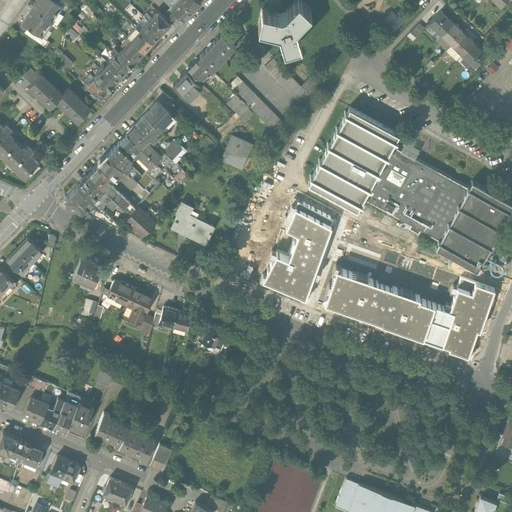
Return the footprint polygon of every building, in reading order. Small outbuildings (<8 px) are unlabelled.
[(54,0),(37,0),(32,9),(48,20),(54,13),(58,13),(63,6),(58,3),(54,0)] [(178,0),(175,3),(167,12),(174,19),(179,24),(192,11),(180,0),(178,0)] [(180,0),(192,11),(200,2),(197,0),(180,0)] [(294,0),(285,10),(279,12),(261,7),(257,24),(278,29),(283,47),(300,42),(295,25),(310,9),(301,0),(294,0)] [(48,20),(32,9),(22,24),(27,28),(38,35),(39,35),(43,28),(47,29),(52,23),(48,20)] [(162,16),(157,11),(148,20),(161,33),(170,24),(162,16)] [(440,11),(428,24),(441,36),(453,23),(440,11)] [(174,19),(167,12),(162,16),(170,24),(174,19)] [(161,33),(148,20),(139,30),(152,42),(161,33)] [(424,29),(419,23),(410,33),(415,38),(424,29)] [(463,33),(453,23),(441,36),(451,46),(463,33)] [(139,30),(136,27),(127,36),(131,39),(144,52),(152,42),(139,30)] [(38,35),(27,28),(24,33),(45,47),(49,42),(39,35),(38,35)] [(221,33),(197,58),(210,70),(211,71),(235,46),(221,33)] [(474,43),(463,33),(451,46),(462,56),(474,43)] [(144,52),(131,39),(122,48),(135,61),(144,52)] [(511,42),(506,40),(503,47),(511,51),(511,42)] [(486,55),(474,43),(462,56),(474,68),(486,55)] [(135,61),(122,48),(119,52),(117,50),(113,54),(128,68),(135,61)] [(128,68),(113,54),(109,58),(111,59),(108,63),(121,75),(128,68)] [(301,85),(273,57),(264,66),(301,104),(310,95),(301,85)] [(210,70),(197,58),(186,69),(199,82),(210,70)] [(121,75),(108,63),(105,66),(103,65),(99,69),(114,83),(121,75)] [(30,67),(22,76),(31,84),(39,75),(30,67)] [(114,83),(99,69),(95,72),(97,74),(94,77),(107,90),(114,83)] [(199,82),(186,69),(173,84),(188,98),(202,84),(199,82)] [(62,94),(40,74),(28,87),(50,107),(57,101),(78,121),(90,108),(68,88),(62,94)] [(283,122),(237,76),(228,85),(274,131),(283,122)] [(310,76),(301,85),(310,95),(319,86),(310,76)] [(94,77),(91,81),(89,79),(85,83),(87,85),(91,89),(89,91),(94,95),(96,93),(100,97),(107,90),(94,77)] [(222,81),(213,91),(240,118),(249,108),(222,81)] [(157,101),(145,114),(159,128),(171,115),(157,101)] [(213,126),(223,116),(213,106),(203,116),(213,126)] [(401,151),(397,149),(397,148),(396,149),(392,147),(392,146),(395,141),(396,142),(397,141),(395,140),(398,135),(399,135),(398,135),(398,134),(393,132),(393,131),(392,132),(387,129),(388,128),(387,128),(387,129),(382,126),(382,125),(382,126),(377,123),(377,122),(376,123),(371,120),(372,119),(371,119),(371,120),(366,117),(366,116),(366,117),(361,114),(361,113),(360,114),(355,111),(356,111),(355,110),(355,111),(350,108),(350,109),(349,108),(349,109),(347,114),(345,113),(344,114),(346,115),(344,119),(343,119),(343,120),(341,124),(340,124),(341,125),(338,129),(336,129),(338,130),(335,135),(334,135),(335,135),(332,140),(331,140),(332,141),(329,145),(328,144),(327,145),(329,146),(326,151),(323,156),(321,161),(319,160),(318,161),(320,162),(318,167),(317,166),(317,167),(315,172),(314,171),(314,172),(315,172),(312,177),(310,176),(310,177),(312,178),(309,183),(308,182),(308,183),(309,183),(308,184),(309,184),(314,186),(313,187),(314,187),(314,186),(319,189),(319,190),(319,189),(324,192),(324,193),(325,192),(330,195),(329,196),(330,196),(330,195),(335,198),(334,198),(335,199),(335,198),(340,201),(340,202),(340,201),(345,204),(346,204),(351,207),(350,207),(351,208),(351,207),(356,210),(357,210),(358,210),(357,209),(360,204),(361,205),(362,205),(360,204),(363,199),(367,201),(368,201),(372,203),(372,204),(376,206),(377,206),(381,208),(380,208),(381,209),(381,208),(385,211),(389,213),(390,214),(390,213),(394,215),(394,216),(398,218),(399,218),(403,221),(407,223),(411,225),(409,229),(418,234),(421,230),(425,232),(425,233),(429,235),(433,237),(433,238),(434,238),(434,237),(438,240),(438,241),(439,241),(436,247),(436,248),(437,247),(442,250),(442,251),(442,250),(448,253),(448,254),(448,253),(454,256),(453,257),(454,257),(459,260),(460,260),(465,263),(465,264),(465,263),(471,266),(470,267),(471,267),(471,266),(476,269),(476,270),(477,270),(477,269),(480,264),(482,265),(482,264),(480,263),(483,257),(484,258),(484,257),(486,252),(487,252),(487,251),(490,246),(491,247),(492,246),(490,245),(493,240),(494,240),(493,239),(496,234),(497,234),(496,234),(499,228),(501,229),(502,228),(500,227),(503,222),(504,222),(503,222),(506,216),(506,217),(507,216),(506,216),(509,211),(511,211),(510,210),(511,205),(511,203),(507,201),(507,200),(507,201),(501,198),(502,197),(501,197),(495,194),(496,194),(495,194),(490,191),(489,191),(484,188),(484,187),(484,188),(478,185),(479,184),(478,184),(478,185),(473,182),(473,181),(472,181),(472,182),(472,181),(471,182),(472,182),(469,188),(467,187),(463,185),(462,185),(458,183),(458,182),(458,183),(454,180),(450,178),(449,177),(449,178),(445,176),(445,175),(441,173),(440,173),(436,171),(437,170),(436,170),(436,171),(432,168),(428,166),(427,165),(427,166),(423,164),(423,163),(419,161),(418,161),(414,159),(415,158),(414,158),(414,159),(413,158),(415,154),(411,152),(411,153),(409,152),(404,149),(402,152),(401,151)] [(159,128),(145,114),(135,124),(149,136),(152,133),(155,133),(161,140),(166,135),(159,128)] [(149,136),(135,124),(126,133),(155,161),(161,155),(148,143),(145,144),(143,142),(149,136)] [(24,149),(8,134),(12,130),(6,125),(2,129),(0,126),(0,154),(24,177),(38,163),(30,155),(33,151),(28,145),(24,149)] [(155,161),(126,133),(117,142),(131,155),(135,160),(139,156),(150,166),(152,164),(155,161)] [(251,144),(232,135),(222,159),(241,167),(251,144)] [(141,175),(129,163),(126,162),(126,160),(131,155),(117,142),(108,152),(137,180),(144,187),(151,179),(153,177),(146,170),(141,175)] [(137,180),(108,152),(98,163),(113,177),(118,171),(120,172),(119,173),(119,174),(132,186),(137,180)] [(113,177),(98,163),(88,173),(118,201),(123,195),(111,184),(110,184),(108,182),(113,177)] [(118,201),(88,173),(77,184),(96,202),(97,203),(101,200),(96,195),(99,191),(101,193),(100,194),(101,195),(112,206),(113,205),(118,201)] [(260,174),(232,247),(262,258),(271,235),(281,238),(285,226),(278,223),(292,186),(260,174)] [(156,185),(151,179),(144,187),(149,192),(156,185)] [(137,180),(132,186),(139,193),(144,187),(137,180)] [(96,202),(77,184),(65,197),(67,202),(87,212),(96,202)] [(135,207),(123,195),(118,201),(125,208),(130,212),(135,207)] [(125,208),(118,201),(113,205),(121,212),(125,208)] [(192,207),(181,202),(175,213),(177,214),(171,227),(180,232),(181,231),(187,233),(186,235),(198,241),(199,240),(205,243),(214,226),(189,214),(192,207)] [(300,208),(295,205),(285,226),(297,232),(294,240),(298,242),(295,250),(291,249),(288,257),(276,252),(263,274),(266,276),(265,278),(281,286),(282,284),(286,286),(286,287),(302,294),(303,292),(306,293),(332,221),(329,220),(330,217),(303,202),(300,208)] [(154,221),(137,205),(135,207),(130,212),(124,219),(142,235),(154,221)] [(56,236),(49,233),(46,245),(53,247),(56,236)] [(28,236),(17,248),(31,261),(42,249),(28,236)] [(31,261),(17,248),(6,259),(23,275),(28,269),(26,267),(31,261)] [(80,258),(72,276),(81,280),(92,285),(101,266),(89,261),(89,262),(80,258)] [(493,273),(498,265),(490,260),(485,268),(493,273)] [(16,282),(0,267),(0,288),(3,291),(8,286),(10,288),(16,282)] [(346,308),(352,310),(352,311),(362,315),(363,312),(370,314),(368,317),(376,320),(377,318),(381,319),(380,322),(389,325),(389,323),(395,326),(395,327),(403,330),(404,327),(416,331),(415,334),(422,336),(422,337),(429,340),(430,337),(442,341),(441,344),(448,347),(448,349),(464,354),(466,348),(470,350),(475,334),(473,334),(475,329),(479,330),(482,323),(478,321),(481,314),(485,315),(489,302),(485,300),(487,294),(491,295),(494,288),(460,277),(449,309),(419,299),(419,296),(410,293),(410,295),(401,292),(401,290),(393,287),(392,289),(376,284),(377,282),(366,278),(366,280),(355,277),(356,274),(340,269),(338,274),(334,272),(330,285),(333,285),(331,293),(327,292),(326,296),(323,298),(326,306),(331,304),(346,309),(346,308)] [(133,287),(114,278),(107,295),(126,303),(133,287)] [(92,285),(81,280),(79,286),(90,290),(92,285)] [(152,296),(133,287),(126,303),(134,307),(129,318),(140,322),(143,314),(148,304),(152,296)] [(98,303),(85,299),(81,315),(87,317),(88,313),(95,315),(97,306),(98,303)] [(156,308),(148,304),(143,314),(153,319),(155,312),(156,308)] [(103,307),(97,306),(95,315),(94,318),(99,319),(103,307)] [(177,309),(164,306),(161,313),(159,323),(172,327),(172,326),(177,309)] [(190,313),(177,309),(172,326),(185,330),(190,313)] [(161,313),(155,312),(153,319),(152,324),(159,326),(159,323),(161,313)] [(153,319),(143,314),(140,322),(138,327),(150,332),(152,324),(153,319)] [(229,330),(206,320),(203,327),(198,338),(202,340),(200,346),(212,351),(215,346),(220,348),(229,330)] [(203,327),(196,324),(193,336),(198,338),(203,327)] [(117,365),(107,358),(97,381),(108,385),(110,380),(117,365)] [(128,373),(117,365),(110,380),(123,385),(128,373)] [(32,376),(18,370),(15,376),(16,385),(22,384),(28,386),(32,376)] [(47,382),(32,376),(28,386),(34,389),(37,394),(44,388),(47,382)] [(1,383),(0,386),(0,404),(2,405),(10,386),(1,383)] [(18,389),(10,386),(2,405),(11,409),(18,394),(18,389)] [(166,393),(161,404),(173,410),(179,397),(175,395),(166,393)] [(49,403),(41,422),(53,427),(65,399),(61,397),(61,396),(59,395),(58,396),(53,394),(49,403)] [(33,396),(29,399),(22,414),(32,418),(40,399),(33,396)] [(49,403),(40,399),(32,418),(41,422),(49,403)] [(65,399),(53,427),(65,432),(67,425),(77,404),(71,402),(72,400),(69,399),(69,401),(65,399)] [(77,404),(67,425),(82,431),(92,406),(78,400),(77,404)] [(134,428),(109,417),(110,414),(104,411),(94,432),(115,441),(113,444),(140,456),(138,459),(145,461),(154,440),(133,431),(134,428)] [(511,416),(510,416),(503,435),(504,436),(502,443),(511,446),(511,416)] [(14,436),(3,431),(0,437),(0,450),(7,453),(14,436)] [(27,442),(14,436),(7,453),(15,457),(20,459),(27,442)] [(42,448),(27,442),(20,459),(25,461),(38,466),(42,457),(39,456),(42,448)] [(172,449),(159,444),(153,459),(166,464),(172,449)] [(69,460),(57,455),(47,480),(58,484),(62,476),(69,460)] [(11,461),(5,459),(2,464),(9,467),(11,461)] [(17,468),(16,470),(24,473),(27,468),(24,464),(25,461),(20,459),(20,460),(17,468)] [(80,464),(69,460),(62,476),(73,481),(80,464)] [(121,482),(109,477),(102,494),(114,499),(121,482)] [(431,511),(432,511),(358,482),(356,487),(350,484),(352,479),(346,477),(335,505),(347,510),(346,511),(431,511)] [(11,484),(0,478),(0,490),(7,493),(11,484)] [(121,482),(114,499),(125,503),(132,487),(121,482)] [(70,489),(65,499),(72,501),(76,491),(70,489)] [(151,511),(158,498),(147,493),(142,504),(139,511),(140,511),(151,511)] [(511,498),(499,493),(496,499),(508,504),(511,498)] [(228,502),(211,495),(209,500),(225,507),(228,502)] [(491,511),(496,502),(480,496),(473,511),(491,511)] [(164,511),(169,502),(158,498),(151,511),(164,511)] [(223,511),(225,507),(209,500),(206,506),(214,509),(213,509),(220,511),(223,511)] [(206,506),(195,501),(190,511),(212,511),(213,509),(214,509),(206,506)] [(136,502),(131,511),(138,511),(139,511),(142,504),(136,502)] [(17,506),(7,503),(5,507),(15,511),(17,506)]
